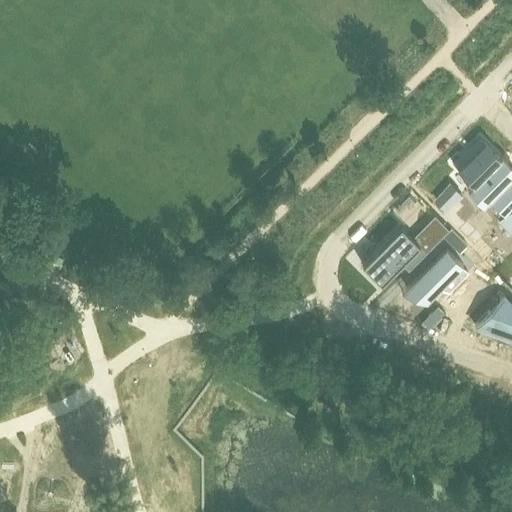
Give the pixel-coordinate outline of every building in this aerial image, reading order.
[(481,132),(454,159),(474,180),(501,152),(481,132)] [(472,187),(470,190),(485,205),(487,203),(510,180),(511,177),(511,173),(499,160),(495,165),(472,187)] [(511,181),(510,180),(487,203),(503,218),(511,208),(511,181)] [(450,182),(433,199),(445,211),(462,194),(450,182)] [(511,208),(503,218),(495,225),(511,241),(511,239),(511,208)] [(449,209),(443,214),(454,226),(460,220),(449,209)] [(401,226),(362,264),(381,283),(403,261),(410,268),(447,230),(434,217),(413,238),(401,226)] [(450,228),(442,237),(445,240),(455,233),(450,228)] [(461,238),(453,245),(459,252),(467,244),(461,238)] [(447,248),(407,288),(430,299),(438,291),(447,295),(459,283),(452,277),(462,267),(447,248)] [(504,295),(474,325),(493,332),(494,330),(506,334),(505,336),(511,338),(511,302),(507,298),(504,295)]
